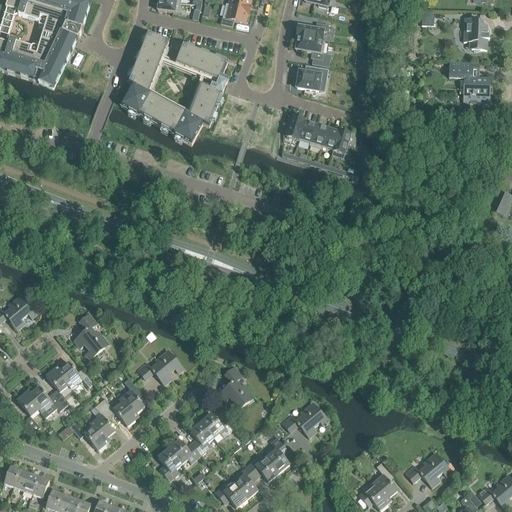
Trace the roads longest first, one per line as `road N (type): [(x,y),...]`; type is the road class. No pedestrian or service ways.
road 1 (tertiary): [(511,376),(83,215)]
road 2 (residential): [(90,151),(287,215)]
road 3 (residential): [(89,478),(195,390)]
